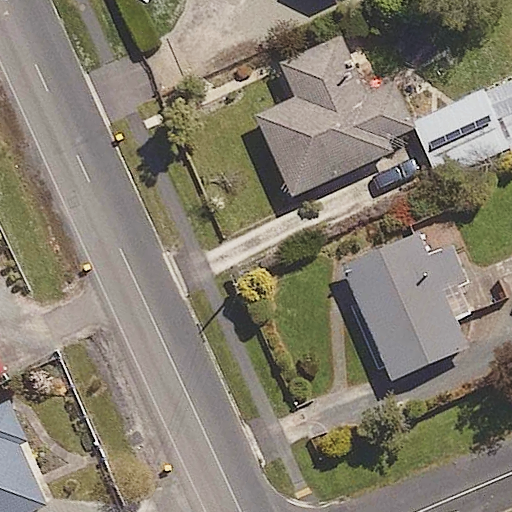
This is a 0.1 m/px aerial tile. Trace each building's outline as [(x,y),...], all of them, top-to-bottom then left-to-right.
[(368,90),(344,35),(283,62),(298,97),(259,114),(294,194),(420,139),(393,78),(368,90)] [(511,149),(511,77),(414,124),(443,183),(511,149)] [(432,259),(420,231),(345,262),(393,378),(468,346),(456,318),(484,306),(459,247),(432,259)] [(0,375),(9,372),(0,350),(0,375)] [(36,437),(18,396),(0,403),(0,511),(25,511),(49,502),(23,443),(36,437)]
